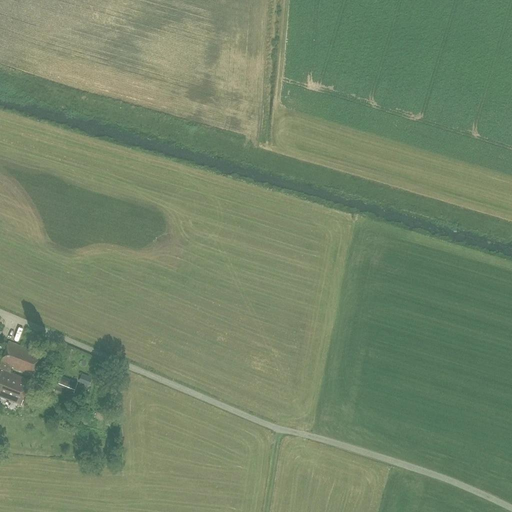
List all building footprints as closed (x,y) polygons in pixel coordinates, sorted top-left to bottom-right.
[(16,368),(24,348),(9,342),(0,363),(0,390),(8,371),(10,372),(12,366),(13,367),(16,368)] [(24,348),(16,368),(33,375),(42,354),(24,348)] [(10,372),(8,371),(0,390),(0,395),(22,404),(31,380),(11,373),(10,372)] [(52,372),(46,386),(73,397),(78,382),(52,372)] [(83,375),(80,383),(90,386),(93,378),(83,375)]
